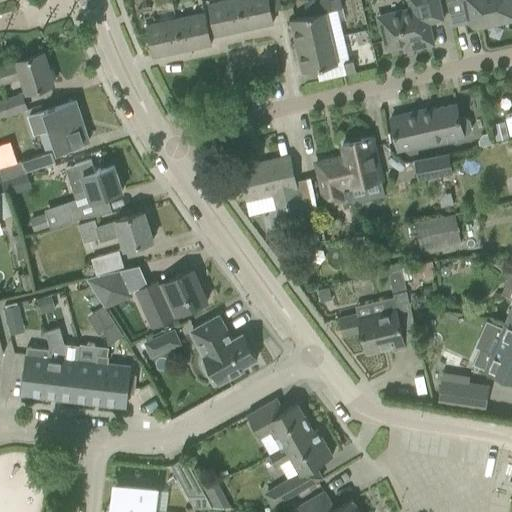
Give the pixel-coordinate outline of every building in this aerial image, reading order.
[(243,29),(237,0),(226,0),(208,4),(214,35),(243,29)] [(267,0),(237,0),(243,29),(272,23),(267,0)] [(339,0),(328,0),(331,10),(341,8),(339,0)] [(386,29),(380,30),(385,49),(410,43),(412,49),(433,44),(428,23),(443,20),(438,0),(413,0),(415,6),(383,13),(386,29)] [(511,0),(463,0),(468,23),(475,27),(505,21),(506,26),(508,26),(507,21),(510,20),(511,17),(511,0)] [(309,15),(289,20),(291,25),(293,25),(294,29),(292,29),(296,47),(332,38),(325,11),(309,15)] [(203,13),(175,19),(181,51),(210,45),(203,13)] [(181,51),(175,19),(146,25),(152,57),(181,51)] [(332,38),(296,47),(299,63),(302,62),(302,66),(300,67),(302,72),(337,64),(338,64),(332,38)] [(21,77),(26,92),(52,83),(43,53),(16,61),(0,66),(0,83),(11,80),(21,77)] [(352,61),(343,63),(345,75),(355,72),(352,61)] [(0,116),(25,108),(21,95),(0,101),(0,116)] [(48,128),(55,151),(88,140),(75,101),(27,117),(33,133),(48,128)] [(470,129),(468,120),(465,118),(459,120),(455,104),(422,111),(422,109),(402,114),(402,116),(390,119),(397,150),(462,135),(462,134),(468,133),(470,129)] [(503,122),(491,125),(495,141),(507,138),(503,122)] [(481,135),(478,140),(479,146),(491,143),(489,133),(481,135)] [(341,203),(342,208),(351,206),(347,186),(380,178),(371,138),(342,144),(344,156),(315,163),(326,207),(341,203)] [(19,160),(23,172),(54,162),(50,150),(19,160)] [(413,160),(417,181),(452,175),(447,153),(413,160)] [(292,205),(295,215),(314,210),(311,200),(299,203),(288,157),(261,163),(261,165),(240,170),(240,168),(239,168),(246,199),(272,193),(276,209),(292,205)] [(100,213),(95,199),(102,197),(121,190),(113,166),(94,172),(90,159),(71,165),(64,168),(75,199),(44,209),(50,227),(78,218),(100,213)] [(15,175),(4,178),(9,195),(20,191),(15,175)] [(92,218),(77,222),(82,242),(98,237),(100,242),(120,236),(123,249),(133,246),(152,240),(144,211),(114,220),(115,221),(95,227),(92,218)] [(413,224),(420,252),(461,244),(454,215),(413,224)] [(90,258),(95,275),(123,266),(118,250),(90,258)] [(397,262),(386,265),(387,271),(398,268),(397,262)] [(406,276),(430,275),(429,263),(405,264),(406,276)] [(134,290),(151,327),(173,318),(172,317),(206,301),(192,268),(157,284),(156,280),(134,290)] [(85,279),(103,307),(128,296),(117,270),(85,279)] [(387,273),(395,310),(363,317),(362,313),(337,318),(341,336),(359,331),(364,352),(390,346),(391,350),(405,347),(404,343),(416,339),(405,291),(404,291),(400,270),(387,273)] [(431,288),(423,290),(426,301),(434,299),(431,288)] [(49,295),(35,299),(39,313),(54,309),(49,295)] [(3,309),(9,334),(24,330),(18,305),(3,309)] [(96,312),(103,327),(104,328),(113,322),(104,308),(96,312)] [(218,315),(191,330),(204,355),(203,356),(203,357),(201,360),(202,365),(203,368),(207,370),(211,370),(217,381),(218,383),(219,382),(243,369),(241,366),(256,358),(250,348),(254,346),(248,335),(245,337),(243,333),(231,339),(218,315)] [(104,328),(103,327),(107,342),(122,336),(113,322),(104,328)] [(511,327),(504,324),(498,337),(494,336),(487,351),(479,348),(472,365),(511,381),(511,327)] [(73,400),(77,361),(61,359),(63,344),(58,327),(44,331),(48,348),(48,349),(47,357),(43,395),(44,395),(43,397),(73,400)] [(178,343),(173,333),(172,331),(145,343),(151,355),(178,343)] [(44,395),(43,395),(47,357),(48,349),(26,347),(20,394),(43,397),(44,395)] [(103,402),(107,364),(108,356),(96,355),(95,363),(77,361),(73,400),(102,404),(102,401),(103,402)] [(134,390),(135,375),(128,374),(129,367),(107,364),(103,402),(102,401),(102,404),(125,406),(127,389),(134,390)] [(465,404),(468,382),(440,378),(437,400),(465,404)] [(248,414),(246,415),(259,438),(272,431),(281,447),(281,448),(312,430),(312,429),(301,411),(299,412),(294,404),(283,410),(276,398),(248,414)] [(281,447),(269,454),(275,465),(279,463),(291,456),(299,471),(300,473),(332,455),(329,451),(315,427),(312,429),(312,430),(281,448),(281,447)] [(176,461),(170,465),(186,496),(193,507),(211,506),(205,496),(184,457),(181,459),(176,461)] [(292,476),(267,491),(275,504),(300,490),(292,476)] [(111,506),(116,506),(153,510),(156,488),(124,484),(119,484),(118,494),(114,493),(113,492),(111,506)] [(296,507),(298,511),(358,511),(351,499),(334,509),(323,491),(296,507)]
